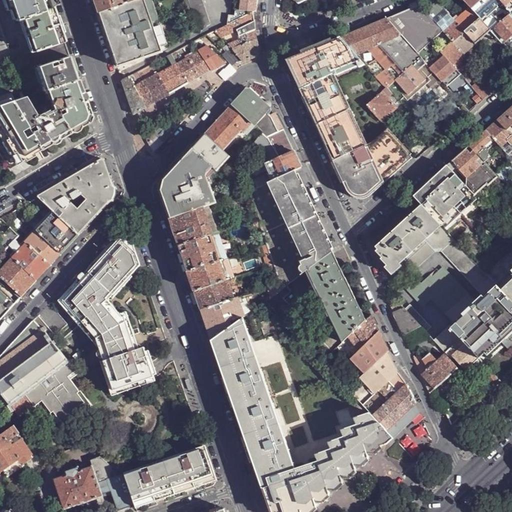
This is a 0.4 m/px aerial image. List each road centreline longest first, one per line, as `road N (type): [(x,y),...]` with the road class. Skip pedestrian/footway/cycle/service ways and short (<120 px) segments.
road 1 (tertiary): [(138,191),(242,488)]
road 2 (residential): [(347,232),(449,448)]
road 3 (residential): [(347,232),(511,88)]
road 4 (residential): [(138,191),(0,347)]
road 5 (residential): [(267,61),(347,232)]
road 6 (residential): [(267,61),(244,70),(138,191)]
road 7 (residential): [(267,61),(407,0)]
road 8 (tertiary): [(72,0),(118,134)]
road 9 (tertiary): [(0,201),(118,134)]
